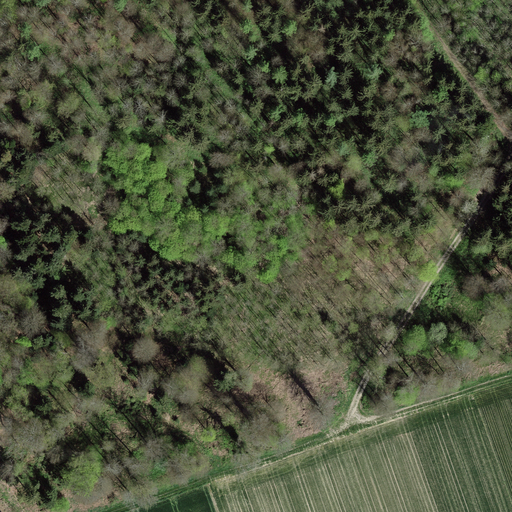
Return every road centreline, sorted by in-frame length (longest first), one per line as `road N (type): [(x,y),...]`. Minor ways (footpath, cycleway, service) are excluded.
road 1 (track): [(511,375),(112,511)]
road 2 (track): [(511,163),(413,300),(336,430)]
